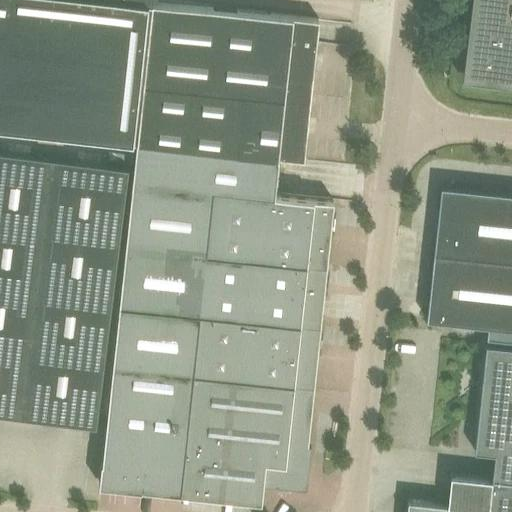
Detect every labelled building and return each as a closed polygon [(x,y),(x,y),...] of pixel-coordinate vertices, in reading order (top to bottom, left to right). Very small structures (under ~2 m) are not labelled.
[(0,0),(0,125),(135,139),(150,0),(0,0)] [(476,79),(483,81),(511,84),(511,0),(470,0),(464,56),(464,63),(466,70),(471,75),(476,79)] [(99,483),(179,492),(192,371),(212,187),(273,193),(277,154),(302,157),(317,18),(153,3),(135,139),(101,462),(101,463),(99,483)] [(0,150),(0,413),(95,425),(127,166),(0,150)] [(511,192),(440,185),(433,251),(511,259),(511,192)] [(192,371),(179,492),(260,500),(262,481),(302,485),(332,200),(273,193),(212,187),(192,371)] [(511,259),(433,251),(426,318),(511,327),(511,259)] [(493,458),(511,459),(511,345),(486,342),(474,450),(494,453),(493,458)] [(511,511),(511,459),(493,458),(491,478),(450,473),(447,503),(408,499),(406,511),(511,511)]
